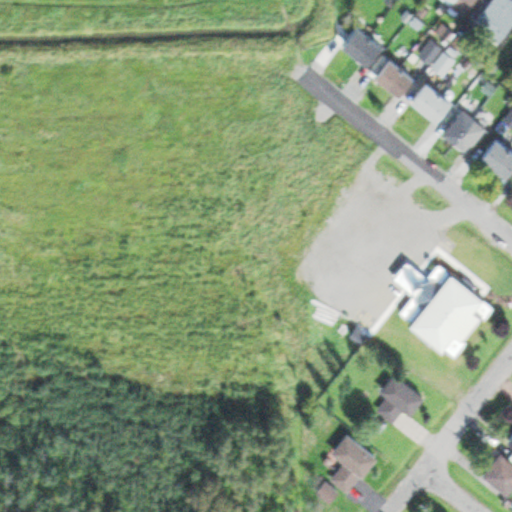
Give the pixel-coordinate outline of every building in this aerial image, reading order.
[(479,0),(448,0),(468,15),(479,0)] [(511,30),(511,0),(501,0),(481,20),(502,41),(511,30)] [(368,66),(384,49),(362,29),(347,46),(368,66)] [(401,98),(415,80),(392,62),(378,80),(401,98)] [(416,110),(444,120),(452,99),(424,88),(416,110)] [(469,155),(489,131),(467,113),(448,136),(469,155)] [(511,174),(511,150),(499,141),(484,161),(508,179),(511,174)] [(447,348),(453,340),(460,345),(491,302),(442,266),(417,300),(427,307),(414,324),(447,348)] [(427,399),(399,376),(385,392),(393,399),(382,412),(397,424),(408,410),(414,415),(427,399)] [(348,464),(336,481),(353,493),(379,457),(350,436),(336,455),(348,464)] [(511,494),(511,459),(504,454),(487,477),(511,494)] [(335,500),(339,492),(329,486),(324,494),(335,500)]
